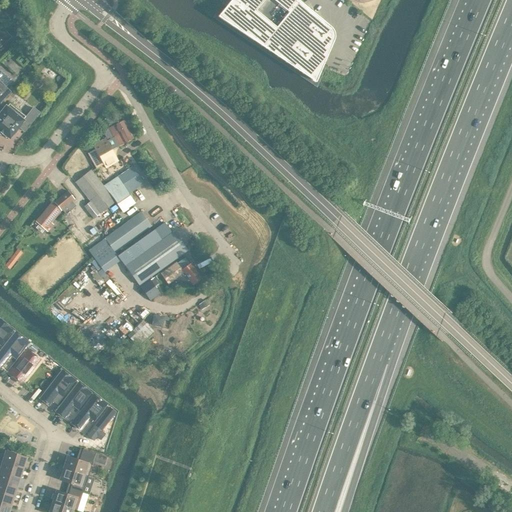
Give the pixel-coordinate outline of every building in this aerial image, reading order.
[(311,80),(316,78),(333,39),(333,38),(333,37),(333,35),(333,34),(333,33),(333,32),(332,31),(332,29),(331,28),(330,27),(329,27),(329,26),(311,11),(312,10),(308,7),(307,8),(297,0),(230,0),(217,16),(311,80)] [(0,30),(0,46),(0,47),(12,36),(4,27),(0,30)] [(0,101),(10,92),(7,89),(5,87),(12,80),(1,70),(0,71),(0,101)] [(6,106),(5,106),(5,107),(0,112),(0,132),(3,134),(8,138),(9,139),(10,138),(18,127),(24,131),(39,112),(33,108),(23,120),(6,106)] [(128,131),(123,120),(114,125),(113,123),(107,126),(108,128),(102,131),(107,139),(112,137),(111,134),(117,131),(119,134),(123,132),(123,133),(128,131)] [(132,138),(128,131),(123,133),(123,132),(119,134),(117,131),(111,134),(112,137),(107,139),(107,140),(106,141),(104,138),(85,149),(96,168),(103,164),(105,168),(117,161),(110,149),(132,138)] [(128,194),(143,184),(132,166),(103,186),(91,169),(75,182),(90,201),(83,206),(93,219),(115,202),(122,210),(134,202),(128,194)] [(34,221),(47,232),(53,224),(51,222),(61,211),(74,200),(67,191),(53,202),(51,201),(34,221)] [(103,270),(118,258),(114,252),(151,225),(141,212),(88,250),(103,270)] [(177,263),(174,260),(187,250),(173,231),(169,234),(165,228),(157,234),(155,231),(137,244),(143,252),(124,266),(138,286),(139,286),(167,266),(168,268),(160,274),(167,284),(184,273),(192,284),(201,278),(190,263),(187,265),(183,260),(177,263)] [(5,265),(9,269),(21,253),(17,250),(5,265)] [(65,306),(80,290),(72,282),(56,298),(65,306)] [(145,293),(150,300),(161,292),(156,285),(145,293)] [(0,317),(0,344),(13,328),(0,317)] [(29,341),(13,328),(0,344),(0,368),(4,372),(29,341)] [(20,384),(44,353),(29,341),(4,372),(20,384)] [(60,365),(44,353),(20,384),(35,397),(60,365)] [(51,409),(76,378),(60,365),(35,397),(51,409)] [(91,390),(76,378),(51,409),(67,422),(91,390)] [(82,434),(107,403),(91,390),(67,422),(82,434)] [(107,403),(82,434),(73,446),(82,449),(95,453),(104,456),(118,412),(107,403)] [(67,456),(63,468),(88,476),(95,453),(82,449),(78,460),(67,456)] [(25,457),(6,451),(2,461),(23,468),(25,462),(24,462),(25,457)] [(23,468),(2,461),(0,468),(0,471),(19,477),(20,473),(21,473),(23,468)] [(83,475),(87,476),(88,476),(63,468),(60,479),(71,483),(69,489),(82,493),(84,487),(80,485),(83,475)] [(19,477),(0,471),(0,481),(17,487),(18,482),(17,482),(19,477)] [(17,487),(0,481),(0,492),(13,497),(14,492),(15,492),(17,487)] [(56,491),(52,502),(77,510),(82,493),(69,489),(67,494),(56,491)] [(13,497),(0,492),(0,503),(10,507),(12,501),(11,501),(13,497)] [(70,511),(72,509),(76,510),(77,510),(52,502),(49,511),(70,511)] [(10,507),(0,503),(0,511),(7,511),(8,511),(9,511),(10,507)]
